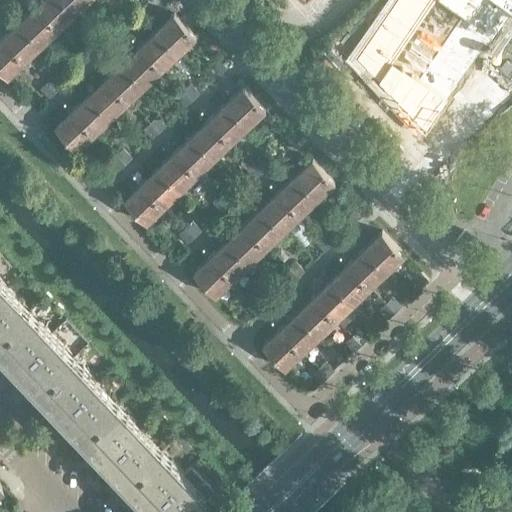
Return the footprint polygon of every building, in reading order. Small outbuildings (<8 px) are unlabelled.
[(76,10),(66,0),(39,0),(37,3),(59,26),(76,10)] [(86,0),(66,0),(76,10),(86,0)] [(511,0),(394,0),(356,56),(426,130),(511,4),(511,0)] [(59,26),(37,3),(20,19),(42,42),(59,26)] [(119,21),(126,15),(121,10),(114,17),(119,21)] [(197,34),(174,11),(157,27),(179,51),(197,34)] [(123,26),(130,20),(126,15),(119,21),(123,26)] [(113,27),(119,21),(114,17),(108,23),(113,27)] [(42,42),(20,19),(3,35),(26,58),(42,42)] [(117,32),(123,26),(119,21),(113,27),(117,32)] [(179,51),(157,27),(140,43),(163,67),(179,51)] [(26,58),(3,35),(0,37),(0,66),(8,75),(26,58)] [(85,53),(92,47),(87,42),(81,49),(85,53)] [(163,67),(140,43),(123,59),(146,83),(163,67)] [(90,58),(96,52),(92,47),(85,53),(90,58)] [(79,60),(85,53),(81,49),(74,55),(79,60)] [(83,64),(90,58),(85,53),(79,60),(83,64)] [(216,68),(223,62),(218,57),(212,63),(216,68)] [(146,83),(123,59),(106,76),(129,99),(146,83)] [(221,72),(227,66),(223,62),(216,68),(221,72)] [(51,86),(58,79),(53,75),(47,81),(51,86)] [(129,99),(106,76),(89,92),(112,115),(129,99)] [(56,90),(62,84),(58,79),(51,86),(56,90)] [(45,92),(51,86),(47,81),(40,87),(45,92)] [(188,94),(195,88),(190,83),(184,89),(188,94)] [(266,107),(244,84),(226,100),(249,124),(266,107)] [(49,97),(56,90),(51,86),(45,92),(49,97)] [(193,99),(199,93),(195,88),(188,94),(193,99)] [(182,100),(188,94),(184,89),(177,96),(182,100)] [(112,115),(89,92),(73,108),(95,131),(112,115)] [(186,105),(193,99),(188,94),(182,100),(186,105)] [(249,124),(226,100),(209,116),(232,140),(249,124)] [(95,131),(73,108),(55,124),(78,148),(95,131)] [(155,126),(161,120),(157,115),(150,122),(155,126)] [(232,140),(209,116),(193,132),(215,156),(232,140)] [(159,131),(166,125),(161,120),(155,126),(159,131)] [(148,133),(155,126),(150,122),(144,128),(148,133)] [(153,137),(159,131),(155,126),(148,133),(153,137)] [(285,140),(292,134),(287,129),(281,136),(285,140)] [(215,156),(193,132),(176,148),(198,172),(215,156)] [(290,145),(296,139),(292,134),(285,140),(290,145)] [(121,158),(127,152),(123,148),(116,154),(121,158)] [(198,172),(176,148),(159,164),(181,188),(198,172)] [(125,163),(132,157),(127,152),(121,158),(125,163)] [(114,165),(121,158),(116,154),(110,160),(114,165)] [(258,167),(264,161),(260,156),(253,162),(258,167)] [(335,180),(313,156),(296,173),(318,196),(335,180)] [(119,169),(125,163),(121,158),(114,165),(119,169)] [(262,171),(269,165),(264,161),(258,167),(262,171)] [(251,173),(258,167),(253,162),(247,168),(251,173)] [(181,188),(159,164),(142,180),(164,204),(181,188)] [(256,178),(262,171),(258,167),(251,173),(256,178)] [(318,196),(296,173),(279,189),(301,213),(318,196)] [(164,204),(142,180),(124,197),(147,221),(164,204)] [(224,199),(230,193),(226,188),(219,194),(224,199)] [(301,213),(279,189),(262,205),(284,229),(301,213)] [(228,204),(235,197),(230,193),(224,199),(228,204)] [(217,205),(224,199),(219,194),(213,200),(217,205)] [(222,210),(228,204),(224,199),(217,205),(222,210)] [(355,213),(361,207),(357,202),(350,209),(355,213)] [(284,229),(262,205),(245,221),(267,245),(284,229)] [(359,218),(366,212),(361,207),(355,213),(359,218)] [(190,231),(197,225),(192,220),(186,226),(190,231)] [(267,245),(245,221),(228,237),(250,261),(267,245)] [(195,236),(201,230),(197,225),(190,231),(195,236)] [(184,237),(190,231),(186,226),(179,233),(184,237)] [(327,240),(333,233),(329,229),(322,235),(327,240)] [(405,253),(382,229),(365,246),(387,269),(405,253)] [(188,242),(195,236),(190,231),(184,237),(188,242)] [(331,244),(338,238),(333,233),(327,240),(331,244)] [(320,246),(327,240),(322,235),(316,241),(320,246)] [(250,261),(228,237),(211,253),(234,277),(250,261)] [(325,251),(331,244),(327,240),(320,246),(325,251)] [(387,269),(365,246),(348,262),(370,285),(387,269)] [(234,277),(211,253),(194,270),(216,293),(234,277)] [(293,272),(300,266),(295,261),(289,267),(293,272)] [(370,285),(348,262),(331,278),(354,301),(370,285)] [(298,276),(304,270),(300,266),(293,272),(298,276)] [(287,278),(293,272),(289,267),(282,273),(287,278)] [(418,280),(425,274),(421,269),(414,276),(418,280)] [(291,283),(298,276),(293,272),(287,278),(291,283)] [(423,285),(429,279),(425,274),(418,280),(423,285)] [(0,336),(30,308),(8,285),(0,276),(0,336)] [(354,301),(331,278),(314,294),(337,317),(354,301)] [(259,304),(266,298),(261,293),(255,299),(259,304)] [(337,317),(314,294),(297,310),(320,334),(337,317)] [(391,307),(397,301),(393,296),(386,302),(391,307)] [(264,309),(270,302),(266,298),(259,304),(264,309)] [(253,310),(259,304),(255,299),(248,305),(253,310)] [(395,311),(402,305),(397,301),(391,307),(395,311)] [(384,313),(391,307),(386,302),(380,308),(384,313)] [(257,315),(264,309),(259,304),(253,310),(257,315)] [(389,318),(395,311),(391,307),(384,313),(389,318)] [(74,354),(52,331),(30,308),(0,336),(0,343),(41,386),(74,354)] [(320,334),(297,310),(280,326),(303,350),(320,334)] [(303,350),(280,326),(263,343),(285,366),(303,350)] [(357,339),(364,333),(359,328),(353,334),(357,339)] [(361,344),(368,337),(364,333),(357,339),(361,344)] [(350,345),(357,339),(353,334),(346,340),(350,345)] [(355,350),(361,344),(357,339),(350,345),(355,350)] [(118,400),(96,377),(74,354),(41,386),(85,432),(118,400)] [(323,371),(330,365),(325,360),(319,366),(323,371)] [(328,376),(334,369),(330,365),(323,371),(328,376)] [(317,377),(323,371),(319,366),(312,373),(317,377)] [(321,382),(328,376),(323,371),(317,377),(321,381),(321,382)] [(163,447),(140,424),(118,400),(85,432),(129,479),(163,447)] [(187,511),(207,494),(185,470),(163,447),(129,479),(157,509),(160,511),(187,511)]
